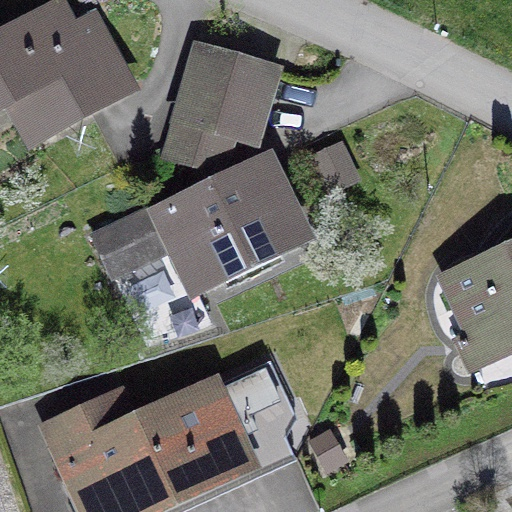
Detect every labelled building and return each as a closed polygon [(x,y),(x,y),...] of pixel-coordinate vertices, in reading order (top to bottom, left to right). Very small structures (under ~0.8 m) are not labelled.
[(0,103),(12,97),(34,136),(122,89),(89,27),(73,35),(65,22),(50,30),(45,19),(0,43),(0,103)] [(192,164),(205,192),(223,183),(218,172),(229,136),(251,142),(271,73),(201,52),(171,157),(192,164)] [(335,128),(304,145),(324,182),(355,165),(335,128)] [(223,183),(205,192),(159,214),(156,207),(96,235),(116,276),(172,249),(193,292),(305,240),(268,162),(223,183)] [(511,249),(448,279),(474,334),(458,341),(470,368),(511,348),(511,249)] [(62,485),(74,511),(161,511),(262,466),(261,463),(289,450),(284,439),(296,420),(270,363),(109,436),(97,409),(51,430),(74,480),(62,485)] [(324,471),(342,461),(328,434),(310,444),(324,471)]
